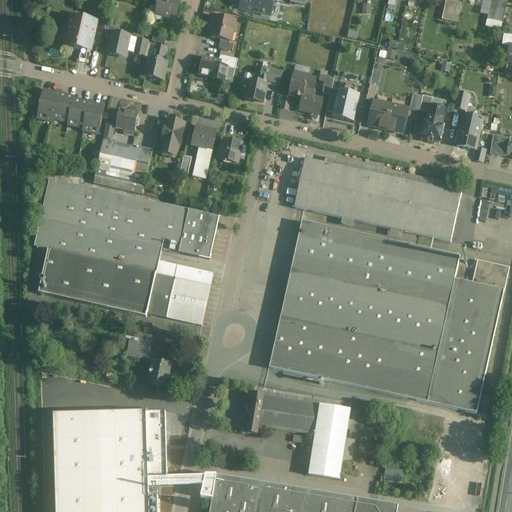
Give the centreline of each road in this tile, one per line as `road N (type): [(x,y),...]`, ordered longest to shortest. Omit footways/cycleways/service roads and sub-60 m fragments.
road 1 (residential): [(511,179),(176,101)]
road 2 (residential): [(176,101),(0,63)]
road 3 (residential): [(178,511),(218,337)]
